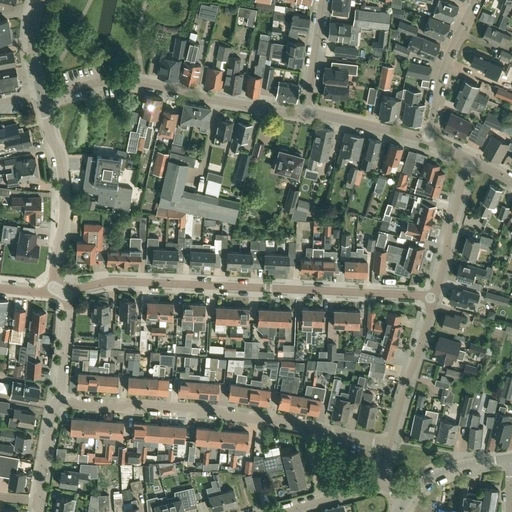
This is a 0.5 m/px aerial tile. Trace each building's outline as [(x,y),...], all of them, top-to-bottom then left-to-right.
[(256,0),(257,0),(256,6),(274,9),(275,9),(275,0),(256,0)] [(332,0),(332,6),(333,6),(332,14),(348,16),(349,0),(354,0),(354,1),(362,2),(362,0),(332,0)] [(451,21),(458,6),(441,0),(437,0),(432,15),(451,21)] [(504,0),(499,11),(506,14),(511,0),(504,0)] [(216,7),(201,3),(197,16),(213,20),(216,7)] [(380,7),(363,5),(363,9),(355,8),(353,23),(357,24),(372,26),(387,28),(389,13),(379,11),(380,7)] [(274,9),(273,19),(279,19),(291,21),(290,29),(298,30),(306,31),(309,15),(293,13),(280,11),(280,10),(277,9),(275,9),(274,9)] [(505,30),(510,18),(504,15),(499,27),(505,30)] [(442,39),(449,24),(429,16),(423,32),(442,39)] [(0,30),(9,29),(8,19),(0,20),(0,30)] [(349,41),(351,24),(329,21),(327,39),(349,41)] [(399,21),(396,29),(412,34),(414,35),(417,28),(399,21)] [(508,40),(510,36),(503,32),(503,33),(488,26),(482,38),(497,45),(501,37),(508,40)] [(0,40),(11,39),(9,29),(0,30),(0,40)] [(188,40),(184,61),(179,80),(196,84),(201,64),(193,63),(198,42),(194,41),(196,33),(190,32),(188,40)] [(409,41),(406,47),(410,49),(412,50),(417,52),(417,53),(433,60),(440,45),(423,38),(414,35),(412,34),(410,39),(409,41)] [(174,48),(173,55),(183,57),(186,39),(176,37),(174,48)] [(267,51),(267,49),(268,45),(268,42),(268,40),(259,39),(258,49),(267,51)] [(268,45),(267,49),(303,54),(304,43),(287,40),(286,45),(268,42),(268,45)] [(333,52),(341,52),(341,42),(333,42),(333,52)] [(394,44),(392,50),(407,56),(410,49),(406,47),(395,43),(394,44)] [(227,61),(230,47),(219,45),(216,59),(227,61)] [(303,54),(267,49),(267,51),(266,58),(270,59),(270,57),(279,58),(279,60),(283,61),(283,63),(301,65),(303,54)] [(511,53),(502,50),(498,59),(509,64),(510,60),(511,61),(511,53)] [(0,66),(15,64),(15,63),(16,61),(16,58),(14,57),(13,51),(0,53),(0,66)] [(356,52),(344,51),(343,58),(355,59),(356,52)] [(496,79),(503,63),(476,52),(470,64),(486,71),(484,74),(496,79)] [(264,66),(266,55),(259,53),(257,64),(255,64),(253,75),(248,74),(245,92),(258,94),(263,66),(264,66)] [(179,61),(162,57),(159,76),(176,79),(179,61)] [(223,89),(240,91),(243,73),(238,72),(240,59),(228,57),(223,89)] [(324,67),(323,82),(325,82),(345,84),(346,83),(347,73),(356,74),(357,64),(341,62),(340,69),(324,67)] [(431,66),(423,65),(408,62),(406,73),(429,78),(431,66)] [(378,86),(388,88),(392,66),(382,64),(378,86)] [(274,68),(264,66),(261,86),(271,88),(274,68)] [(221,88),(224,71),(208,67),(205,85),(221,88)] [(0,96),(2,97),(1,92),(19,89),(16,70),(0,72),(0,96)] [(464,79),(459,91),(486,103),(489,97),(478,92),(480,86),(464,79)] [(498,87),(511,92),(511,83),(499,79),(496,86),(498,87)] [(295,101),(298,84),(277,80),(276,87),(273,86),(272,93),(275,93),(274,97),(295,101)] [(348,84),(346,83),(345,84),(325,82),(324,95),(325,96),(325,98),(331,98),(331,96),(346,98),(348,84)] [(349,96),(358,95),(357,84),(348,84),(349,96)] [(369,86),(366,102),(374,104),(377,88),(369,86)] [(406,100),(402,121),(420,124),(424,104),(418,102),(421,91),(403,87),(402,97),(404,97),(403,100),(406,100)] [(511,101),(511,92),(498,87),(495,95),(511,101)] [(479,107),(484,109),(486,103),(459,91),(454,103),(470,110),(471,107),(477,110),(479,107)] [(138,124),(147,126),(154,96),(144,94),(138,124)] [(397,120),(401,99),(383,95),(378,116),(397,120)] [(162,98),(154,96),(147,126),(152,127),(154,117),(158,118),(162,98)] [(187,121),(194,122),(197,105),(184,102),(180,126),(186,128),(187,121)] [(206,132),(210,107),(197,105),(194,122),(200,123),(199,130),(206,132)] [(159,131),(159,134),(171,137),(177,112),(164,109),(159,131)] [(508,120),(488,112),(483,123),(503,132),(508,120)] [(464,137),(471,122),(451,113),(447,122),(445,123),(444,126),(445,130),(448,131),(450,130),(464,137)] [(228,138),(232,122),(219,119),(217,130),(215,130),(213,143),(219,144),(221,137),(228,138)] [(247,141),(251,125),(238,121),(231,150),(238,152),(241,140),(247,141)] [(479,133),(484,124),(478,121),(473,129),(479,133)] [(0,141),(7,140),(9,149),(16,147),(17,149),(30,146),(29,144),(33,144),(30,130),(22,132),(22,127),(19,128),(17,123),(5,126),(4,123),(0,123),(0,141)] [(490,127),(484,124),(479,133),(485,136),(490,127)] [(333,130),(316,126),(312,146),(305,174),(314,176),(316,170),(315,169),(315,168),(317,158),(321,159),(323,151),(319,150),(320,148),(329,150),(333,130)] [(139,132),(130,130),(126,151),(136,153),(137,147),(139,132)] [(183,134),(175,132),(173,143),(181,144),(183,134)] [(344,132),(337,164),(344,166),(346,156),(358,158),(363,137),(344,132)] [(151,135),(146,134),(143,147),(148,148),(151,135)] [(499,161),(509,143),(493,135),(483,152),(499,161)] [(376,158),(381,141),(367,137),(360,166),(369,168),(372,157),(376,158)] [(473,140),(471,150),(482,152),(484,142),(473,140)] [(261,156),(264,144),(257,141),(253,154),(261,156)] [(398,163),(403,147),(389,143),(381,169),(389,172),(392,161),(398,163)] [(171,152),(184,155),(185,147),(172,144),(171,152)] [(282,174),(283,171),(291,173),(289,180),(295,182),(302,156),(279,150),(274,169),(275,169),(274,172),(282,174)] [(243,151),(240,162),(248,165),(251,154),(243,151)] [(196,157),(184,155),(171,152),(158,206),(234,223),(239,202),(182,189),(188,165),(194,166),(196,157)] [(158,153),(154,168),(166,171),(169,155),(158,153)] [(327,161),(321,161),(320,176),(333,176),(333,153),(327,153),(327,161)] [(416,153),(415,159),(425,162),(426,155),(416,153)] [(86,165),(82,191),(99,193),(97,203),(114,205),(113,210),(129,210),(133,187),(117,185),(119,168),(123,169),(125,158),(121,157),(97,154),(96,161),(89,160),(88,166),(86,165)] [(12,172),(17,171),(37,168),(36,158),(16,161),(15,158),(4,160),(5,167),(11,166),(12,172)] [(414,163),(405,160),(402,173),(411,175),(414,163)] [(428,176),(427,180),(441,183),(444,173),(437,171),(439,166),(424,162),(421,174),(428,176)] [(354,183),(358,169),(350,167),(346,181),(354,183)] [(20,181),(39,179),(37,168),(17,171),(18,177),(7,178),(8,185),(20,184),(20,181)] [(208,172),(206,179),(220,183),(222,176),(208,172)] [(381,194),(386,177),(378,175),(373,191),(381,194)] [(431,192),(438,194),(441,183),(427,180),(419,177),(415,190),(430,194),(431,192)] [(396,187),(404,189),(406,183),(398,181),(396,187)] [(495,206),(503,190),(490,184),(477,212),(486,216),(492,204),(495,206)] [(10,189),(0,187),(0,194),(8,196),(10,189)] [(294,213),(299,190),(289,187),(283,210),(294,213)] [(403,192),(396,190),(391,204),(398,206),(403,192)] [(373,205),(374,197),(367,195),(366,204),(373,205)] [(25,208),(25,213),(31,213),(31,222),(41,222),(41,213),(42,213),(42,199),(41,197),(12,197),(12,208),(25,208)] [(93,208),(95,200),(87,198),(86,206),(93,208)] [(421,202),(419,207),(413,205),(411,210),(422,213),(432,216),(435,206),(421,202)] [(505,220),(509,207),(503,205),(499,218),(505,220)] [(167,210),(157,208),(156,214),(167,216),(167,210)] [(410,216),(416,218),(415,223),(429,227),(432,216),(422,213),(411,210),(410,216)] [(389,221),(382,219),(378,230),(386,232),(389,221)] [(431,228),(429,227),(415,223),(408,221),(405,231),(426,237),(427,234),(430,234),(431,228)] [(17,226),(3,224),(1,241),(9,243),(11,232),(16,233),(17,226)] [(102,242),(102,233),(102,224),(83,224),(83,241),(77,241),(76,262),(86,262),(86,260),(95,260),(95,249),(102,249),(102,242)] [(316,232),(328,231),(328,224),(315,224),(316,232)] [(121,228),(112,228),(112,239),(121,239),(121,228)] [(18,242),(16,257),(37,261),(39,246),(35,245),(37,233),(22,231),(20,243),(18,242)] [(341,233),(341,245),(349,245),(350,233),(341,233)] [(490,249),(492,238),(481,235),(480,240),(468,236),(463,255),(475,258),(478,246),(490,249)] [(140,264),(142,240),(138,240),(138,237),(130,237),(130,249),(129,264),(140,264)] [(147,237),(147,248),(147,254),(153,254),(153,265),(165,266),(165,248),(158,248),(158,237),(147,237)] [(367,250),(374,251),(376,239),(369,238),(367,250)] [(258,258),(259,240),(251,239),(250,252),(239,251),(238,269),(251,270),(251,258),(258,258)] [(259,240),(258,258),(264,258),(263,270),(275,271),(276,253),(265,253),(265,240),(259,240)] [(177,266),(178,249),(178,242),(166,242),(165,248),(165,266),(177,266)] [(201,268),(214,268),(215,251),(210,250),(210,243),(202,243),(202,244),(201,268)] [(190,244),(189,267),(201,268),(202,244),(190,244)] [(396,252),(400,253),(422,259),(424,252),(422,252),(423,248),(409,244),(407,249),(397,246),(396,252)] [(366,274),(367,256),(362,256),(362,246),(356,246),(356,250),(355,269),(355,274),(366,274)] [(300,272),(311,272),(312,257),(311,257),(312,247),(306,247),(305,257),(301,257),(300,272)] [(312,257),(311,272),(322,273),(323,258),(323,250),(323,248),(312,247),(311,257),(312,257)] [(111,263),(118,264),(119,264),(119,249),(109,248),(108,265),(111,265),(111,263)] [(130,249),(119,249),(119,264),(118,264),(118,266),(123,266),(123,264),(129,264),(130,249)] [(373,269),(384,270),(385,250),(375,249),(373,269)] [(337,250),(323,250),(323,258),(322,273),(333,273),(333,260),(336,260),(337,250)] [(344,274),(355,274),(355,269),(356,250),(350,250),(350,259),(345,259),(344,274)] [(226,269),(238,269),(239,251),(227,251),(226,269)] [(288,271),(288,254),(276,253),(275,271),(288,271)] [(408,275),(410,267),(417,269),(418,266),(420,266),(422,259),(400,253),(394,271),(408,275)] [(491,279),(494,268),(487,266),(486,270),(461,262),(456,277),(472,282),(474,274),(491,279)] [(477,301),(480,294),(463,289),(462,291),(453,289),(449,301),(465,306),(467,298),(477,301)] [(484,299),(507,305),(509,298),(486,292),(484,299)] [(134,330),(140,330),(140,318),(136,317),(137,310),(135,310),(135,300),(121,299),(120,317),(126,317),(126,331),(134,332),(134,330)] [(151,317),(159,317),(160,301),(147,301),(146,322),(151,322),(151,317)] [(160,301),(159,317),(167,317),(167,322),(172,323),(173,302),(160,301)] [(193,323),(194,303),(183,302),(182,317),(181,329),(186,329),(186,333),(192,334),(193,328),(193,323)] [(204,318),(205,303),(194,303),(193,323),(197,323),(197,318),(204,318)] [(114,333),(107,332),(108,321),(110,321),(110,309),(108,309),(108,304),(94,304),(94,311),(92,311),(91,320),(100,320),(100,332),(99,332),(98,347),(100,347),(109,347),(113,347),(114,333)] [(227,307),(216,306),(215,321),(215,331),(219,331),(225,332),(226,321),(227,307)] [(236,332),(237,327),(237,307),(227,307),(226,321),(232,322),(232,327),(230,327),(230,339),(236,339),(236,332)] [(237,307),(237,327),(236,332),(236,339),(242,339),(242,327),(241,327),(241,322),(248,322),(248,308),(237,307)] [(23,327),(25,310),(14,308),(11,340),(18,341),(19,331),(18,331),(19,326),(23,327)] [(268,340),(269,308),(258,308),(258,328),(262,334),(261,340),(268,340)] [(276,323),(279,323),(280,309),(269,308),(268,340),(268,339),(274,340),(274,334),(276,334),(276,323)] [(312,330),(313,308),(302,308),(301,323),(302,323),(302,329),(307,330),(306,341),(311,342),(312,330)] [(324,309),(313,308),(312,330),(311,342),(311,343),(316,343),(317,330),(322,330),(323,324),(324,309)] [(291,309),(280,309),(279,323),(279,334),(285,334),(285,324),(290,324),(291,309)] [(333,325),(346,326),(346,310),(333,309),(333,325)] [(44,329),(45,311),(33,310),(32,320),(30,320),(29,327),(30,327),(29,340),(38,341),(39,328),(44,329)] [(362,326),(359,326),(360,311),(346,310),(346,326),(353,326),(353,334),(362,335),(362,326)] [(367,315),(367,327),(374,328),(373,328),(398,336),(401,325),(398,324),(401,315),(387,311),(384,321),(387,322),(385,326),(375,323),(376,315),(367,315)] [(465,325),(467,318),(455,315),(455,317),(446,315),(443,327),(449,329),(449,331),(457,333),(460,323),(465,325)] [(492,329),(494,321),(474,316),(472,323),(492,329)] [(0,353),(6,354),(8,347),(6,347),(7,341),(8,341),(10,329),(2,327),(1,333),(0,332),(0,353)] [(374,334),(372,339),(395,346),(398,336),(373,328),(372,328),(371,333),(374,334)] [(461,342),(440,336),(435,351),(438,352),(436,358),(452,362),(453,356),(463,359),(466,350),(459,348),(461,342)] [(393,356),(395,346),(372,339),(368,338),(366,344),(379,347),(378,352),(393,356)] [(252,342),(251,357),(258,358),(259,342),(252,342)] [(336,343),(327,343),(326,360),(335,360),(336,343)] [(294,346),(283,346),(283,350),(283,356),(293,357),(294,346)] [(355,346),(353,353),(359,355),(360,351),(361,348),(355,346)] [(76,387),(86,388),(88,365),(89,349),(79,348),(79,359),(82,360),(81,372),(78,372),(76,387)] [(124,349),(110,348),(110,355),(117,355),(117,361),(123,361),(124,349)] [(133,368),(132,376),(124,375),(123,385),(127,385),(127,390),(138,391),(139,370),(139,359),(140,353),(140,351),(134,351),(134,352),(126,351),(125,358),(128,358),(128,368),(133,368)] [(383,363),(384,358),(360,351),(359,355),(357,361),(383,363)] [(173,366),(174,355),(160,354),(159,364),(167,364),(167,366),(173,366)] [(26,374),(40,375),(41,360),(27,359),(26,374)] [(243,366),(243,360),(228,359),(227,371),(234,371),(234,366),(243,366)] [(243,366),(251,367),(252,359),(243,359),(243,360),(243,366)] [(307,359),(306,366),(315,368),(316,360),(307,359)] [(263,366),(264,360),(255,360),(254,369),(263,369),(263,366)] [(279,361),(264,360),(263,366),(271,368),(269,378),(276,379),(279,361)] [(315,367),(327,370),(329,360),(317,360),(315,367)] [(294,370),(295,362),(281,361),(281,366),(280,366),(279,374),(288,376),(289,370),(294,370)] [(103,374),(98,373),(97,388),(107,389),(108,362),(104,362),(103,374)] [(117,390),(118,375),(113,374),(114,362),(108,362),(107,389),(117,390)] [(369,375),(382,378),(385,365),(371,362),(369,375)] [(149,377),(147,392),(157,392),(159,366),(159,364),(155,364),(154,365),(153,365),(152,377),(149,377)] [(479,376),(482,365),(479,364),(478,367),(466,364),(464,372),(479,376)] [(98,366),(88,365),(86,388),(97,388),(98,373),(98,366)] [(179,379),(178,394),(188,395),(189,371),(189,366),(185,365),(184,371),(180,371),(179,379)] [(159,366),(157,392),(167,393),(168,378),(164,378),(165,366),(159,366)] [(199,375),(198,396),(208,396),(209,370),(210,367),(204,367),(204,375),(199,375)] [(147,392),(149,377),(142,376),(143,370),(139,370),(138,391),(147,392)] [(209,370),(208,396),(218,397),(219,382),(213,382),(214,370),(209,370)] [(189,371),(188,395),(198,396),(199,375),(199,374),(193,374),(193,371),(189,371)] [(228,398),(238,399),(242,374),(237,373),(235,384),(230,383),(228,398)] [(262,373),(261,381),(258,402),(267,404),(270,389),(264,388),(267,374),(262,373)] [(245,382),(247,374),(242,374),(238,399),(248,401),(250,386),(251,383),(245,382)] [(358,401),(361,385),(362,385),(364,375),(357,374),(356,383),(349,382),(346,398),(334,396),(331,415),(345,418),(349,399),(358,401)] [(511,397),(511,396),(511,376),(507,375),(502,394),(511,397)] [(335,376),(330,391),(337,393),(341,378),(335,376)] [(248,401),(258,402),(261,381),(251,380),(251,383),(250,386),(248,401)] [(37,400),(39,388),(24,385),(24,384),(12,382),(9,398),(29,401),(29,399),(37,400)] [(298,410),(307,411),(312,385),(306,384),(304,396),(300,395),(298,410)] [(312,385),(307,411),(317,413),(320,400),(323,401),(325,388),(317,386),(312,385)] [(292,387),(287,386),(286,392),(281,391),(278,406),(288,408),(292,387)] [(288,408),(298,410),(300,395),(295,394),(296,388),(292,387),(288,408)] [(474,396),(471,407),(478,409),(483,393),(475,391),(474,396)] [(372,424),(376,405),(370,404),(372,393),(365,392),(362,402),(361,402),(357,421),(372,424)] [(469,416),(471,407),(474,396),(466,394),(461,414),(469,416)] [(0,406),(0,411),(8,413),(9,407),(10,401),(1,400),(0,406)] [(500,405),(493,428),(492,434),(498,435),(497,441),(508,444),(511,428),(511,415),(504,414),(506,406),(500,405)] [(16,422),(17,422),(33,425),(35,413),(27,412),(27,410),(14,407),(13,417),(10,416),(8,425),(16,426),(16,422)] [(433,437),(439,411),(426,409),(425,415),(415,413),(411,433),(428,436),(433,437)] [(481,444),(483,426),(477,426),(480,414),(472,412),(469,425),(468,443),(481,444)] [(494,416),(487,415),(486,426),(493,427),(494,416)] [(80,442),(79,448),(84,448),(84,442),(82,441),(83,418),(71,417),(70,433),(77,434),(77,441),(80,442)] [(97,419),(83,418),(82,441),(84,442),(88,442),(88,435),(96,435),(97,419)] [(103,444),(107,444),(107,443),(109,444),(111,420),(97,419),(96,435),(104,436),(103,444)] [(123,421),(111,420),(109,444),(107,443),(107,444),(106,450),(112,450),(112,444),(115,444),(115,437),(122,437),(123,421)] [(455,442),(458,423),(441,420),(438,438),(455,442)] [(146,452),(146,446),(144,446),(146,423),(134,422),(132,438),(139,438),(138,453),(126,453),(125,463),(140,462),(141,452),(146,452)] [(150,439),(158,440),(160,424),(146,423),(144,446),(146,446),(149,447),(150,439)] [(173,425),(160,424),(158,440),(166,440),(165,448),(168,448),(169,448),(171,448),(172,441),(173,425)] [(172,441),(184,441),(186,426),(173,425),(172,441)] [(206,451),(207,443),(209,428),(196,426),(195,442),(201,442),(200,451),(203,452),(202,457),(208,458),(208,451),(206,451)] [(209,428),(207,443),(221,444),(222,429),(209,428)] [(29,449),(31,436),(23,435),(23,433),(1,429),(0,436),(0,437),(16,440),(15,446),(29,449)] [(233,454),(234,446),(236,430),(222,429),(221,444),(229,445),(228,455),(230,455),(230,460),(235,460),(236,454),(233,454)] [(236,430),(234,446),(233,454),(236,454),(240,455),(241,447),(247,447),(248,432),(236,430)] [(14,446),(5,444),(0,443),(0,451),(12,454),(14,446)] [(118,463),(125,463),(126,453),(127,447),(119,447),(118,463)] [(84,448),(79,448),(79,454),(78,462),(78,463),(81,463),(86,463),(87,454),(84,454),(84,448)] [(275,467),(269,468),(270,474),(276,472),(275,470),(301,463),(298,451),(282,455),(284,461),(274,464),(275,467)] [(78,462),(79,454),(66,453),(66,461),(78,462)] [(19,457),(6,455),(5,460),(2,475),(10,477),(9,485),(23,488),(23,485),(25,485),(26,479),(24,479),(25,473),(17,472),(19,457)] [(262,470),(266,469),(263,457),(254,455),(251,475),(252,476),(263,473),(262,470)] [(251,473),(252,461),(245,460),(244,473),(251,473)] [(94,464),(86,463),(81,463),(80,471),(90,472),(90,477),(97,476),(97,464),(94,464)] [(277,475),(287,473),(290,487),(286,488),(287,492),(300,489),(299,485),(306,483),(301,463),(275,470),(276,472),(277,475)] [(136,466),(136,477),(145,477),(145,466),(136,466)] [(65,473),(62,472),(60,484),(76,487),(77,479),(87,481),(88,474),(66,470),(65,473)] [(263,473),(252,476),(255,488),(267,485),(265,477),(264,473),(263,473)] [(254,486),(251,475),(245,477),(248,488),(254,486)] [(130,481),(133,494),(143,491),(140,479),(130,481)] [(213,511),(225,507),(221,492),(219,485),(216,486),(214,480),(211,481),(214,494),(209,496),(213,511)] [(486,511),(488,506),(496,507),(498,489),(482,487),(478,511),(486,511)] [(122,490),(124,500),(132,498),(130,488),(122,490)] [(190,505),(186,488),(174,491),(175,500),(168,502),(170,511),(184,511),(183,507),(190,505)] [(225,507),(237,504),(232,489),(221,492),(225,507)] [(241,491),(247,510),(255,508),(249,489),(241,491)] [(476,494),(468,492),(467,494),(466,495),(464,495),(463,497),(462,497),(461,502),(462,503),(462,505),(465,506),(464,511),(461,511),(460,511),(476,511),(479,498),(477,497),(477,496),(476,494)] [(58,496),(55,511),(69,511),(70,509),(74,510),(76,499),(58,496)] [(89,505),(97,506),(97,497),(91,496),(89,505)] [(157,496),(146,499),(147,511),(170,511),(168,502),(161,504),(157,496)] [(114,499),(114,511),(122,511),(122,498),(114,499)] [(127,511),(140,511),(139,505),(138,506),(136,498),(131,500),(133,507),(126,509),(127,511)]
